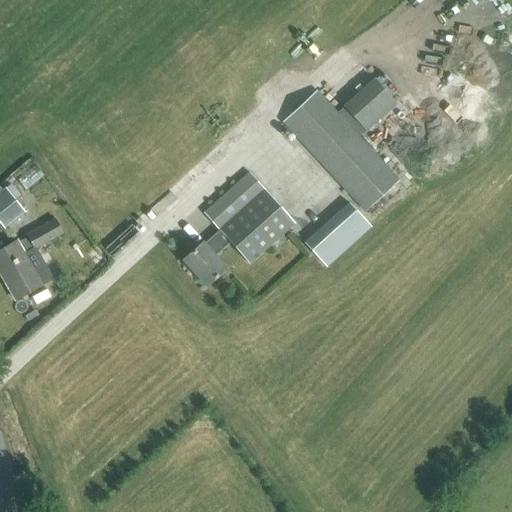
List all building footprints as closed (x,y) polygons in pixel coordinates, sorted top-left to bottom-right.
[(342,106),(365,132),(396,105),(373,78),(342,106)] [(316,91),(282,122),(364,211),(398,180),(316,91)] [(225,269),(214,257),(230,243),(249,264),(291,226),(295,222),(264,189),(264,190),(248,172),(203,213),(218,231),(203,244),(202,243),(182,260),(206,286),(225,269)] [(0,190),(0,221),(5,227),(24,211),(4,187),(0,190)] [(349,203),(303,243),(325,268),(370,227),(349,203)] [(25,234),(26,236),(33,248),(35,247),(62,231),(54,218),(25,234)] [(35,247),(33,248),(26,236),(17,242),(16,240),(0,249),(0,272),(15,299),(41,284),(52,278),(35,247)]
